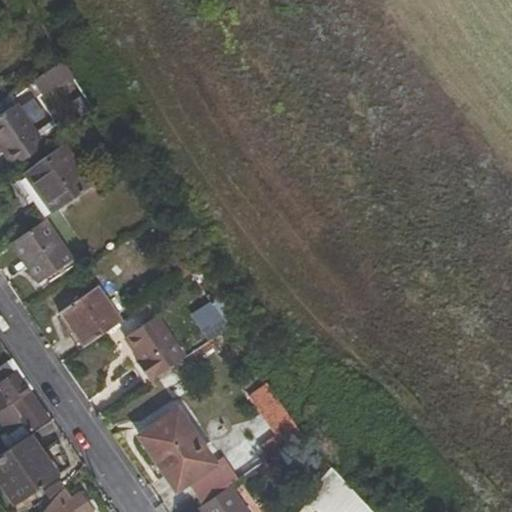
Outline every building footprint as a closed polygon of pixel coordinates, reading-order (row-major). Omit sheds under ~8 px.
[(38,95),(72,86),(67,68),(33,77),(38,95)] [(15,105),(0,115),(0,148),(13,168),(44,146),(15,105)] [(93,187),(65,147),(31,172),(44,191),(37,197),(51,215),(93,187)] [(22,179),(20,184),(44,220),(51,215),(37,197),(44,191),(31,172),(22,179)] [(72,261),(44,220),(11,243),(38,284),(72,261)] [(98,288),(59,313),(83,348),(121,322),(98,288)] [(138,361),(135,364),(148,383),(184,358),(156,316),(123,339),(138,361)] [(20,440),(47,420),(7,362),(0,366),(0,426),(5,435),(0,439),(8,449),(20,440)] [(262,414),(285,449),(301,438),(278,404),(262,414)] [(211,465),(176,413),(143,436),(165,469),(162,471),(175,489),(211,465)] [(45,461),(28,436),(20,440),(37,466),(45,461)] [(45,461),(37,466),(20,440),(8,449),(0,455),(0,487),(4,493),(10,488),(20,503),(46,485),(55,498),(63,488),(45,461)] [(369,511),(331,471),(313,492),(336,511),(346,511),(349,509),(352,511),(369,511)] [(246,511),(229,486),(198,509),(200,511),(246,511)] [(4,493),(13,507),(20,503),(10,488),(4,493)] [(80,494),(71,499),(63,488),(55,498),(43,511),(90,511),(92,511),(80,494)]
